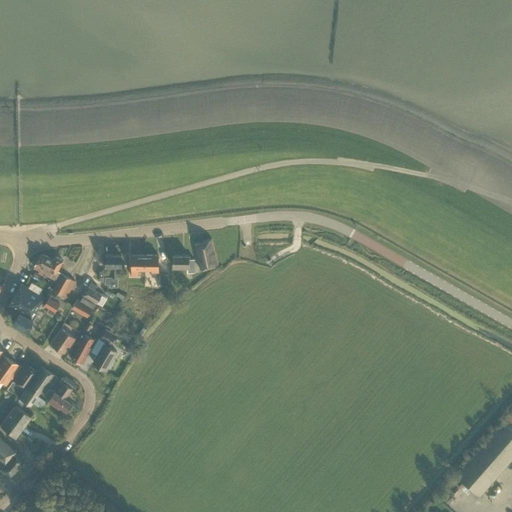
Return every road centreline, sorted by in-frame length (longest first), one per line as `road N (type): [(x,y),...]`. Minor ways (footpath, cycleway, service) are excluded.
road 1 (track): [(0,145),(19,150),(51,139),(313,120),(388,141),(511,205)]
road 2 (tertiary): [(511,324),(352,233),(300,216),(24,240)]
road 3 (residential): [(0,507),(70,435),(91,394),(0,319)]
